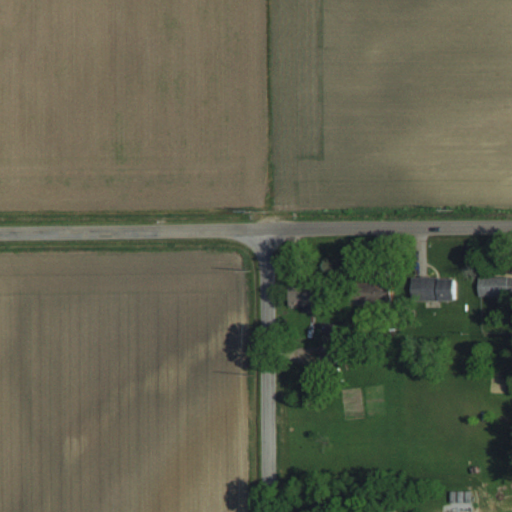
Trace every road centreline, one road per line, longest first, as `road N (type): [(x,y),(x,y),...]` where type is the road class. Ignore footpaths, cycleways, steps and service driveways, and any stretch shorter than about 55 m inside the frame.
road 1 (residential): [(0,234),(511,228)]
road 2 (residential): [(265,511),(264,231)]
